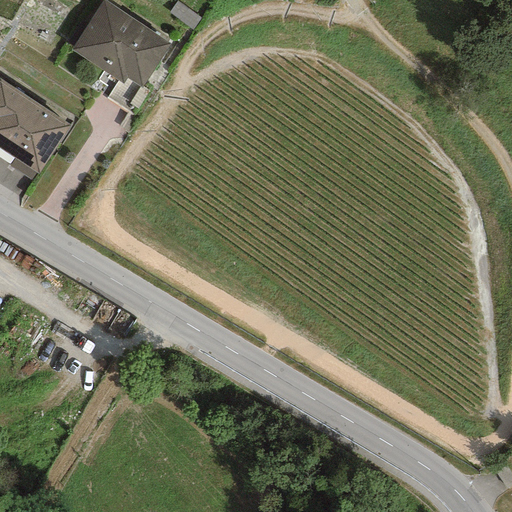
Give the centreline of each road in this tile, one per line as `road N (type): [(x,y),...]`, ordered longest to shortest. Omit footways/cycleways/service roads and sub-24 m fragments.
road 1 (track): [(511,421),(497,444),(468,450),(106,230),(106,189),(192,62),(219,31),(264,14)]
road 2 (tertiary): [(470,511),(426,468),(0,212)]
road 3 (track): [(369,18),(454,100),(511,177)]
road 4 (track): [(125,352),(41,498),(49,511)]
road 5 (track): [(264,14),(369,18),(351,0)]
